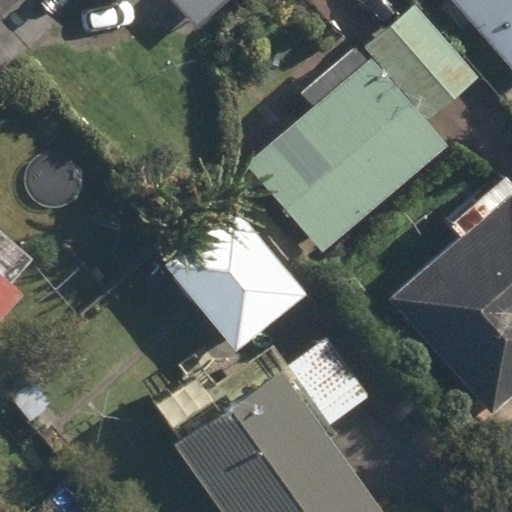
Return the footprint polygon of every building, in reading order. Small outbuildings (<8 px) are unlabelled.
[(231,0),(180,0),(203,25),(231,0)] [(511,0),(458,0),(511,63),(511,0)] [(247,162),(322,248),(448,138),(430,117),(477,76),(415,6),(365,49),(371,55),(247,162)] [(392,295),(494,409),(511,393),(511,182),(502,171),(446,220),(459,235),(392,295)] [(170,259),(238,344),(308,289),(241,204),(170,259)] [(0,311),(23,286),(14,277),(34,255),(0,224),(0,311)] [(180,441),(229,511),(388,511),(326,426),(369,395),(328,337),(180,441)]
